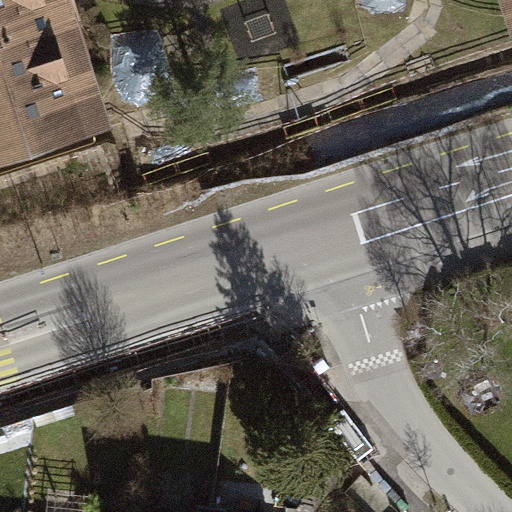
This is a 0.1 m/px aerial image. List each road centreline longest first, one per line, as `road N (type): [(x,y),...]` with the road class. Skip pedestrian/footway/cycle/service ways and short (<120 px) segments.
road 1 (secondary): [(335,237),(0,340)]
road 2 (residential): [(335,237),(404,420),(491,511)]
road 3 (secondary): [(511,184),(335,237)]
